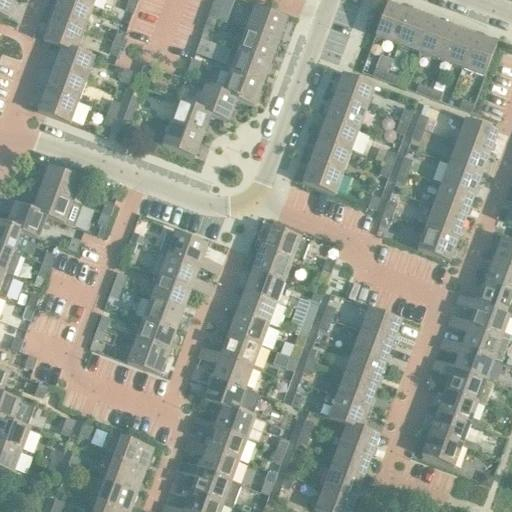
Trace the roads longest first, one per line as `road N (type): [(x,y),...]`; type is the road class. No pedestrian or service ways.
road 1 (residential): [(139,177),(72,361),(78,383),(155,410)]
road 2 (residential): [(445,300),(386,477),(447,499)]
road 3 (residential): [(247,216),(272,210),(366,245),(358,268),(445,300)]
road 4 (residential): [(247,216),(167,414)]
road 5 (residential): [(247,216),(321,19)]
road 6 (residential): [(445,300),(464,281),(511,148)]
road 7 (residential): [(41,0),(27,36),(36,54),(8,144)]
road 8 (residential): [(139,177),(29,137),(8,144)]
